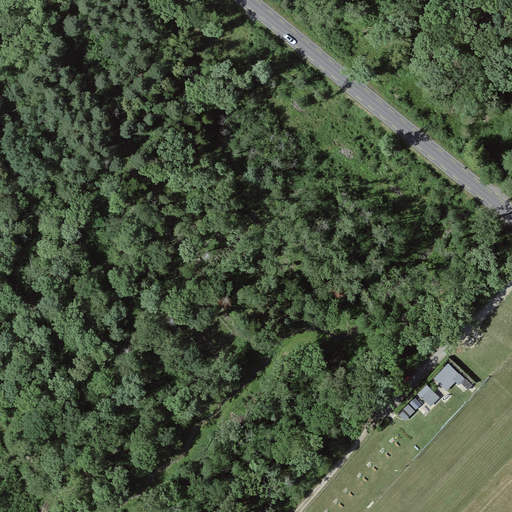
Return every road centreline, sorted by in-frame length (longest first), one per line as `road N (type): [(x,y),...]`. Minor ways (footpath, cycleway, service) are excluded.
road 1 (tertiary): [(247,0),(511,216)]
road 2 (track): [(297,511),(511,283)]
